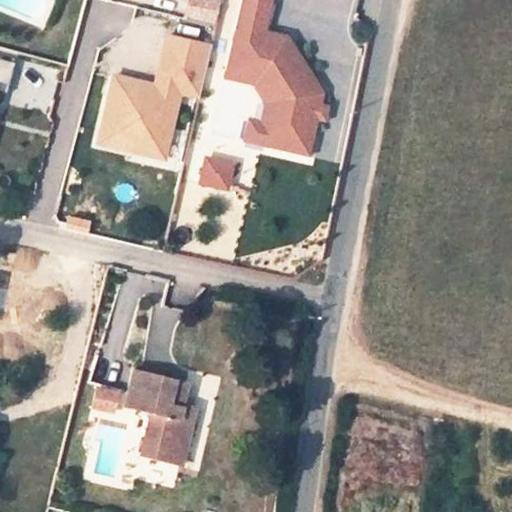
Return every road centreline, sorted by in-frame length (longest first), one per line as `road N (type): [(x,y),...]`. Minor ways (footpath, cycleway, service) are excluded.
road 1 (residential): [(0,232),(331,305)]
road 2 (unclassified): [(385,0),(331,305)]
road 3 (unknown): [(96,0),(46,178),(54,244)]
road 4 (unclassified): [(331,305),(300,511)]
road 5 (track): [(319,384),(511,424)]
